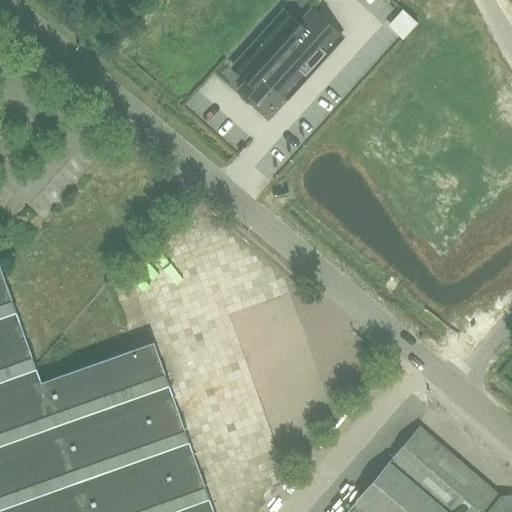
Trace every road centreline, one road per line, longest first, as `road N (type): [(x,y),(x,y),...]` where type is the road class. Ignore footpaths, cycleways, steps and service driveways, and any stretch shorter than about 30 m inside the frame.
road 1 (tertiary): [(422,363),(4,0)]
road 2 (unclassified): [(293,511),(422,363)]
